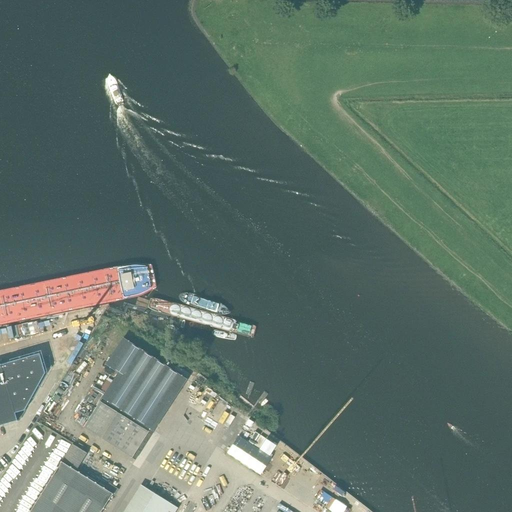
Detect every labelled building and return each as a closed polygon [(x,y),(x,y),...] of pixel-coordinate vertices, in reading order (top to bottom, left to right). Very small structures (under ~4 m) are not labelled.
[(103,397),(84,427),(132,458),(151,429),(153,431),(187,380),(123,338),(107,364),(119,372),(103,397)] [(41,353),(0,365),(0,426),(19,421),(17,413),(27,411),(47,373),(41,353)] [(238,436),(227,453),(260,475),(271,457),(238,436)] [(101,511),(113,494),(77,471),(62,462),(30,511),(101,511)] [(175,511),(178,508),(147,489),(132,511),(175,511)]
